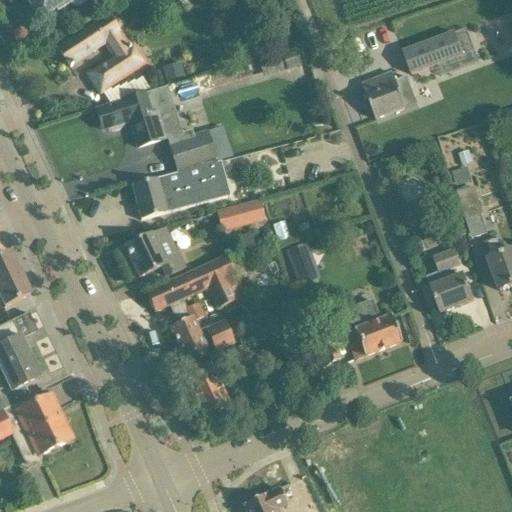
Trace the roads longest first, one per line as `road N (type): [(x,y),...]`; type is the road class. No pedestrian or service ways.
road 1 (residential): [(438,375),(295,0)]
road 2 (secondary): [(163,482),(0,137)]
road 3 (tertiary): [(163,482),(438,375)]
